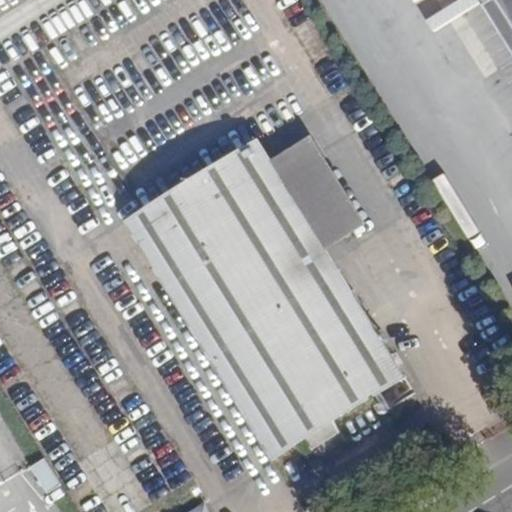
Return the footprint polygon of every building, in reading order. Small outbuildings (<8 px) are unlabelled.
[(480,0),(511,51),(511,24),(497,0),(480,0)] [(511,0),(497,0),(511,24),(511,0)] [(326,250),(369,223),(313,134),(271,160),(326,250)] [(271,160),(260,142),(131,223),(275,454),(304,437),(312,450),(342,431),(333,419),(403,375),(326,250),(271,160)] [(390,411),(385,403),(381,406),(385,414),(390,411)] [(33,466),(48,490),(60,481),(45,458),(33,466)] [(0,486),(8,481),(0,468),(0,486)]
